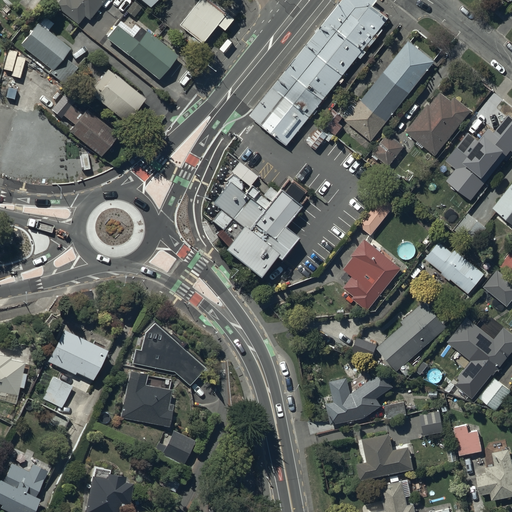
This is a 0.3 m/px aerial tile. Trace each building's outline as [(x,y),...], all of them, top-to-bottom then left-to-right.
[(60,0),(55,7),(79,26),(84,19),(88,22),(105,0),(60,0)] [(136,0),(150,11),(158,0),(136,0)] [(234,21),(208,0),(202,0),(180,26),(203,45),(218,27),(225,32),(234,21)] [(349,0),(253,120),(287,147),(389,19),(365,0),(349,0)] [(142,9),(134,2),(126,12),(133,19),(142,9)] [(70,50),(48,32),(54,25),(45,18),(39,26),(38,25),(20,47),(51,72),(70,50)] [(157,43),(140,29),(132,40),(117,28),(107,41),(158,81),(176,57),(165,48),(166,47),(159,41),(157,43)] [(434,60),(409,39),(345,119),(371,140),(434,60)] [(9,50),(3,71),(11,73),(17,52),(9,50)] [(126,124),(145,101),(108,71),(89,94),(126,124)] [(436,153),(471,108),(455,95),(451,99),(440,90),(429,103),(428,102),(406,130),(436,153)] [(118,137),(86,112),(83,116),(73,108),(75,105),(64,96),(51,112),(61,120),(63,117),(74,126),(68,133),(101,158),(118,137)] [(343,116),(333,108),(321,122),(336,134),(343,125),(339,122),(343,116)] [(511,151),(511,117),(508,115),(493,133),(488,129),(478,141),(468,133),(445,161),(455,169),(446,180),(471,200),(510,151),(511,152),(511,151)] [(329,131),(328,132),(320,126),(307,142),(316,149),(325,137),(329,140),(334,135),(329,131)] [(405,146),(388,132),(372,151),(389,165),(405,146)] [(61,150),(44,143),(40,152),(57,159),(61,150)] [(256,175),(238,161),(231,170),(249,184),(256,175)] [(256,191),(249,186),(246,191),(241,187),(241,180),(231,172),(223,181),(223,187),(211,201),(219,209),(210,219),(221,228),(216,233),(225,244),(223,246),(258,275),(275,255),(278,258),(297,236),(283,225),(300,204),(296,201),(305,189),(293,179),(283,192),(279,189),(277,192),(269,185),(263,193),(270,199),(269,201),(257,191),(256,191)] [(434,203),(448,183),(434,173),(420,192),(423,194),(420,198),(427,202),(429,200),(434,203)] [(511,182),(493,207),(511,222),(511,182)] [(382,196),(359,225),(371,234),(394,205),(382,196)] [(468,212),(455,229),(473,243),(486,226),(468,212)] [(401,266),(364,237),(350,254),(352,255),(343,267),(352,275),(344,285),(355,294),(353,296),(367,308),(401,266)] [(452,252),(438,241),(424,258),(468,293),(484,272),(455,249),(452,252)] [(511,275),(511,247),(499,264),(511,275)] [(511,298),(511,280),(497,269),(483,286),(507,305),(511,298)] [(403,323),(377,346),(397,369),(447,326),(424,300),(401,320),(403,323)] [(511,348),(511,332),(504,326),(494,338),(467,316),(448,341),(471,359),(452,382),(473,398),(511,348)] [(206,369),(154,322),(145,332),(141,349),(136,348),(133,362),(175,370),(191,385),(206,369)] [(93,341),(91,345),(63,332),(48,363),(75,376),(76,375),(93,383),(106,354),(102,352),(105,347),(93,341)] [(10,357),(0,355),(0,390),(0,393),(5,394),(6,392),(17,394),(24,363),(10,360),(10,357)] [(394,386),(382,369),(351,391),(348,375),(328,379),(332,400),(325,401),(330,424),(363,417),(382,404),(377,397),(394,386)] [(145,377),(128,374),(119,418),(167,428),(170,413),(165,412),(169,393),(143,388),(145,377)] [(72,388),(53,378),(42,400),(62,409),(72,388)] [(511,391),(495,378),(479,397),(494,410),(511,391)] [(404,400),(385,404),(387,417),(407,413),(404,400)] [(439,410),(420,414),(424,434),(444,430),(439,410)] [(467,424),(454,427),(460,455),(482,450),(478,430),(468,431),(467,424)] [(194,443),(172,432),(161,455),(184,465),(194,443)] [(389,432),(362,438),(367,461),(357,463),(360,479),(414,467),(409,445),(393,449),(389,432)] [(511,495),(511,460),(509,448),(492,452),(495,465),(485,467),(486,474),(476,476),(480,495),(490,493),(492,500),(511,495)] [(0,482),(0,506),(2,508),(1,510),(4,511),(36,511),(41,503),(37,501),(35,500),(49,474),(45,472),(45,470),(34,465),(34,466),(33,465),(29,473),(12,465),(2,484),(0,482)] [(125,481),(108,477),(107,482),(92,479),(84,511),(118,511),(120,505),(128,507),(132,487),(124,485),(125,481)] [(407,504),(402,479),(380,484),(386,509),(369,511),(415,511),(414,503),(407,504)]
